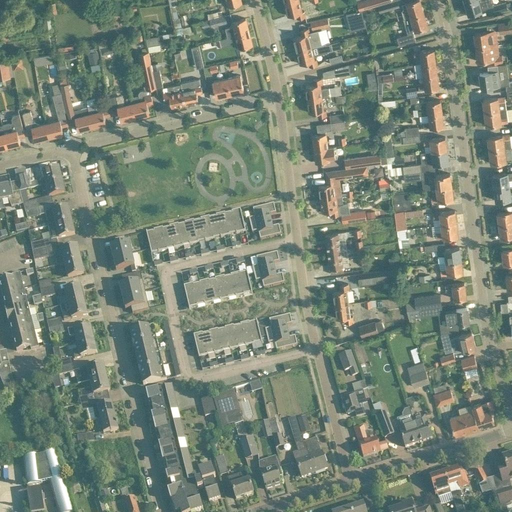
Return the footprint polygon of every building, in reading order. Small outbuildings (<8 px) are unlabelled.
[(242,2),(241,0),(227,0),(229,8),(237,6),(236,4),(242,2)] [(302,11),(299,0),(292,0),(285,2),(288,15),(296,13),(298,18),(306,16),(305,11),(302,11)] [(361,0),(357,1),(360,10),(361,9),(362,9),(366,8),(374,6),(392,0),(391,0),(361,0)] [(396,0),(392,1),(378,6),(380,12),(399,6),(397,0),(396,0)] [(403,8),(401,11),(403,18),(424,12),(420,0),(413,0),(411,1),(407,2),(402,4),(403,8)] [(464,0),(469,14),(487,8),(486,7),(489,6),(491,14),(508,9),(506,3),(506,1),(493,5),(491,0),(464,0)] [(111,10),(113,19),(125,17),(123,8),(111,10)] [(360,10),(346,13),(351,30),(366,26),(361,9),(360,10)] [(324,11),(313,14),(315,20),(325,17),(324,11)] [(424,12),(403,18),(407,28),(409,28),(410,31),(428,25),(424,12)] [(227,22),(225,15),(209,19),(211,26),(227,22)] [(236,34),(249,31),(246,17),(240,19),(240,16),(232,18),(233,25),(225,27),(228,36),(236,34)] [(329,25),(327,17),(311,21),(312,29),(329,25)] [(511,21),(499,23),(500,32),(511,30),(511,21)] [(183,27),(176,29),(177,35),(185,34),(183,27)] [(309,28),(301,30),(302,35),(294,37),(297,50),(322,44),(318,30),(310,32),(309,28)] [(474,32),(476,47),(498,44),(496,30),(474,32)] [(253,44),(249,31),(236,34),(240,50),(248,48),(247,46),(253,44)] [(408,33),(397,36),(399,44),(416,40),(414,32),(408,33)] [(147,37),(149,51),(161,49),(159,35),(147,37)] [(331,43),(333,49),(341,47),(340,40),(331,43)] [(370,41),(362,43),(364,51),(372,49),(370,41)] [(100,44),(99,45),(100,54),(102,59),(105,58),(103,54),(113,52),(112,45),(110,45),(110,42),(100,44)] [(205,43),(200,44),(205,66),(210,65),(205,43)] [(322,44),(297,50),(301,63),(309,61),(310,66),(318,64),(317,59),(315,59),(314,55),(328,51),(333,49),(331,43),(326,44),(326,43),(322,44)] [(199,44),(191,46),(195,61),(203,59),(199,44)] [(499,55),(498,44),(476,47),(478,61),(490,59),(490,63),(503,61),(502,54),(499,55)] [(90,52),(88,52),(90,64),(100,62),(98,51),(97,51),(96,47),(89,48),(90,52)] [(139,53),(146,89),(156,87),(153,71),(149,51),(148,52),(147,48),(142,48),(142,52),(139,53)] [(422,56),(423,63),(436,61),(434,48),(414,51),(415,57),(422,56)] [(14,69),(23,68),(22,56),(12,57),(14,69)] [(230,60),(232,67),(239,66),(237,59),(230,60)] [(8,60),(0,61),(0,78),(11,77),(11,76),(8,60)] [(416,77),(424,76),(437,74),(436,61),(423,63),(414,64),(416,77)] [(217,63),(210,65),(212,72),(218,70),(219,72),(225,70),(225,68),(224,62),(222,63),(218,64),(217,64),(217,63)] [(349,64),(323,71),(324,77),(350,73),(349,64)] [(488,66),(488,71),(480,73),(482,87),(500,85),(499,79),(498,70),(498,64),(488,66)] [(205,66),(204,66),(206,75),(212,74),(212,72),(210,65),(205,66)] [(153,71),(156,87),(163,86),(160,69),(153,71)] [(374,72),(367,73),(369,90),(377,88),(374,72)] [(394,79),(393,72),(378,74),(379,82),(394,79)] [(227,77),(230,93),(244,90),(241,74),(227,77)] [(439,87),(437,74),(424,76),(425,82),(418,83),(419,90),(439,87)] [(217,96),(230,93),(227,77),(213,80),(217,96)] [(200,78),(181,82),(181,83),(183,90),(186,103),(199,100),(198,93),(203,92),(201,84),(200,78)] [(308,99),(322,97),(330,96),(329,87),(321,88),(320,84),(322,83),(322,78),(313,79),(314,84),(306,85),(308,99)] [(67,83),(61,84),(62,92),(66,111),(67,111),(68,111),(69,117),(68,118),(70,124),(77,122),(79,129),(93,126),(89,112),(89,111),(88,106),(81,108),(82,111),(77,112),(76,109),(74,110),(68,83),(67,83)] [(169,91),(163,92),(164,94),(165,100),(170,99),(172,106),(186,103),(183,90),(181,83),(168,86),(169,91)] [(131,101),(135,116),(149,112),(147,105),(154,104),(152,97),(151,93),(146,94),(146,92),(145,90),(143,89),(140,90),(139,91),(139,93),(139,96),(131,98),(132,101),(131,101)] [(59,118),(46,122),(50,136),(64,132),(62,126),(68,125),(66,118),(65,112),(64,111),(66,111),(62,92),(53,94),(57,113),(59,118)] [(112,108),(111,108),(112,114),(120,112),(122,120),(135,116),(131,101),(125,103),(122,93),(110,97),(112,108)] [(483,99),(485,112),(499,110),(498,104),(505,103),(504,96),(483,99)] [(324,110),(322,97),(308,99),(309,112),(318,111),(318,116),(327,115),(326,109),(324,110)] [(383,100),(378,101),(379,107),(395,105),(395,99),(383,100)] [(425,101),(415,102),(416,108),(418,108),(419,115),(420,115),(442,112),(441,99),(431,100),(425,101)] [(89,112),(93,126),(107,122),(105,116),(112,114),(111,108),(103,110),(101,102),(88,105),(88,106),(89,111),(89,112)] [(511,120),(511,108),(499,110),(485,112),(487,125),(507,122),(507,121),(511,120)] [(27,131),(26,131),(27,134),(34,132),(36,139),(50,136),(46,122),(39,123),(35,121),(33,121),(30,110),(23,112),(27,131)] [(329,115),(330,122),(346,120),(345,112),(329,115)] [(442,112),(420,115),(421,121),(423,121),(424,128),(434,126),(444,125),(442,112)] [(1,125),(7,146),(21,142),(19,136),(27,134),(26,131),(24,131),(19,113),(14,115),(12,118),(13,121),(1,125)] [(373,118),(365,120),(366,126),(374,124),(373,118)] [(348,127),(346,120),(330,122),(331,129),(348,127)] [(402,130),(403,136),(419,134),(418,126),(406,127),(406,129),(402,130)] [(312,134),(314,148),(328,146),(326,130),(318,131),(318,133),(312,134)] [(420,140),(419,134),(403,136),(404,142),(420,140)] [(488,136),(490,149),(511,146),(510,134),(503,135),(503,134),(488,136)] [(432,145),(432,151),(447,149),(446,136),(431,138),(424,139),(425,145),(432,145)] [(384,147),(383,140),(374,141),(375,148),(384,147)] [(336,145),(328,146),(314,148),(316,162),(322,161),(322,164),(330,163),(330,158),(337,157),(336,145)] [(511,159),(511,151),(511,146),(490,149),(491,162),(506,160),(511,159)] [(392,147),(386,148),(387,156),(395,155),(394,149),(392,147)] [(449,162),(447,149),(432,151),(421,152),(422,163),(427,162),(427,165),(434,164),(449,162)] [(345,158),(346,168),(367,165),(387,162),(386,152),(345,158)] [(395,156),(396,164),(405,163),(404,155),(395,156)] [(403,165),(388,167),(389,175),(404,173),(422,171),(421,163),(403,165)] [(26,175),(16,178),(20,192),(26,190),(42,186),(62,181),(60,176),(62,175),(61,169),(59,170),(59,169),(51,171),(50,164),(39,167),(43,181),(28,185),(26,175)] [(319,184),(321,198),(335,196),(342,195),(340,178),(369,174),(367,165),(346,168),(340,169),(330,170),(331,177),(327,177),(327,183),(319,184)] [(422,171),(404,173),(404,176),(405,181),(422,179),(423,179),(422,171)] [(493,174),(495,187),(509,185),(509,179),(511,178),(511,171),(508,172),(493,174)] [(430,188),(437,188),(452,186),(450,173),(435,175),(436,175),(429,176),(430,188)] [(389,178),(379,180),(381,190),(391,189),(389,178)] [(0,181),(0,188),(2,201),(9,200),(12,207),(23,205),(20,192),(13,194),(10,179),(0,181)] [(62,181),(42,186),(43,192),(48,191),(50,197),(65,194),(62,181)] [(511,191),(510,191),(509,185),(495,187),(496,200),(511,198),(511,197),(511,191)] [(454,198),(452,186),(437,188),(438,194),(431,195),(432,201),(439,200),(454,198)] [(20,192),(23,205),(23,204),(26,212),(39,209),(36,201),(29,203),(26,190),(20,192)] [(344,204),(342,195),(335,196),(321,198),(323,211),(331,210),(332,215),(340,214),(339,205),(344,204)] [(251,226),(272,221),(270,215),(276,214),(274,205),(253,209),(255,218),(249,219),(251,226)] [(55,211),(45,213),(47,219),(49,227),(71,222),(68,208),(55,211)] [(423,208),(416,209),(395,210),(394,210),(394,216),(395,216),(397,229),(407,228),(406,216),(416,215),(424,214),(423,208)] [(39,209),(26,212),(27,220),(40,216),(39,209)] [(365,209),(341,213),(343,222),(367,218),(366,212),(365,209)] [(440,212),(433,212),(434,219),(441,219),(442,224),(457,222),(455,209),(440,211),(440,212)] [(511,209),(498,212),(500,225),(511,223),(511,209)] [(226,214),(225,214),(230,236),(231,236),(231,235),(237,233),(238,234),(246,232),(241,210),(232,212),(232,213),(226,214)] [(210,217),(209,218),(214,240),(215,239),(222,237),(222,238),(230,236),(225,214),(216,216),(217,217),(210,218),(210,217)] [(194,221),(199,243),(200,243),(200,242),(206,241),(206,242),(214,240),(209,218),(201,220),(195,222),(194,221)] [(179,225),(178,225),(183,247),(184,247),(184,246),(191,245),(199,243),(194,221),(185,223),(185,224),(179,226),(179,225)] [(273,228),(272,221),(251,226),(253,233),(259,232),(261,240),(281,235),(279,226),(273,228)] [(49,227),(52,240),(57,239),(59,239),(75,235),(71,222),(49,227)] [(458,235),(457,222),(442,224),(443,231),(436,231),(436,238),(443,237),(458,235)] [(26,223),(15,226),(16,232),(27,229),(26,223)] [(511,223),(500,225),(501,238),(511,236),(511,223)] [(183,247),(178,225),(170,227),(170,228),(164,229),(163,229),(162,229),(168,251),(169,251),(168,250),(175,248),(175,249),(183,247)] [(159,253),(168,251),(162,229),(154,231),(154,232),(148,233),(147,232),(147,233),(152,255),(153,254),(152,254),(159,252),(159,253)] [(6,231),(0,233),(0,239),(8,236),(6,231)] [(338,232),(326,233),(327,242),(346,239),(345,231),(338,232)] [(114,259),(132,254),(128,237),(115,240),(117,246),(111,247),(114,259)] [(409,238),(398,239),(399,247),(410,246),(409,238)] [(44,242),(31,244),(33,252),(46,248),(58,246),(58,245),(57,239),(52,240),(44,242)] [(346,239),(327,242),(328,251),(347,248),(346,239)] [(355,241),(357,253),(364,252),(362,240),(355,241)] [(425,245),(426,251),(438,249),(445,248),(444,242),(425,245)] [(46,248),(33,252),(35,261),(49,258),(55,256),(54,252),(59,251),(58,246),(46,248)] [(445,248),(438,249),(439,255),(446,254),(447,261),(461,259),(460,246),(445,248)] [(511,246),(503,248),(505,263),(511,261),(511,246)] [(59,251),(54,252),(55,256),(57,266),(65,264),(81,261),(77,247),(68,249),(62,251),(59,251)] [(347,248),(328,251),(329,259),(348,257),(348,256),(347,248)] [(280,262),(277,253),(257,258),(259,266),(253,268),(254,275),(275,270),(274,264),(280,262)] [(132,254),(114,259),(116,271),(131,267),(132,273),(136,272),(132,254)] [(348,257),(329,259),(330,268),(331,268),(332,273),(344,271),(343,266),(349,265),(349,263),(348,257)] [(463,272),(462,259),(447,261),(447,267),(440,268),(441,274),(448,274),(453,273),(463,272)] [(84,274),(81,261),(65,264),(68,278),(84,274)] [(383,281),(381,269),(358,273),(360,285),(383,281)] [(276,276),(275,270),(254,275),(256,282),(262,280),(264,289),(285,284),(283,275),(276,276)] [(239,274),(231,276),(237,298),(245,296),(245,295),(251,293),(251,294),(252,294),(247,272),(246,272),(246,273),(240,274),(239,274)] [(0,280),(0,284),(3,295),(24,289),(20,273),(12,275),(13,277),(0,280)] [(122,278),(124,286),(120,286),(123,298),(145,293),(141,273),(122,278)] [(224,277),(216,279),(221,301),(229,299),(236,297),(236,298),(237,298),(231,276),(230,276),(231,276),(224,278),(224,277)] [(208,281),(200,283),(205,305),(214,303),(214,302),(220,301),(221,301),(216,279),(215,279),(215,280),(208,282),(208,281)] [(39,283),(41,291),(54,288),(52,280),(39,283)] [(455,298),(458,298),(466,297),(464,282),(454,283),(446,284),(447,290),(454,290),(455,298)] [(193,285),(184,287),(189,309),(198,307),(198,306),(204,305),(205,305),(200,283),(199,283),(200,284),(193,285)] [(333,290),(335,304),(349,302),(347,289),(349,289),(348,283),(340,284),(341,289),(333,290)] [(66,298),(68,305),(84,301),(81,287),(57,292),(59,300),(66,298)] [(56,296),(54,288),(41,291),(42,299),(56,296)] [(3,295),(6,309),(28,303),(24,289),(3,295)] [(145,293),(123,298),(125,309),(131,309),(132,314),(149,310),(145,293)] [(363,294),(365,308),(376,306),(375,300),(370,300),(369,293),(363,294)] [(440,294),(415,298),(415,301),(416,308),(418,308),(422,307),(422,308),(442,305),(441,298),(440,294)] [(88,315),(84,301),(68,305),(70,313),(62,314),(64,321),(88,315)] [(351,316),(349,302),(335,304),(337,318),(345,317),(345,322),(354,321),(353,315),(351,316)] [(10,322),(10,323),(31,317),(28,303),(6,309),(5,310),(9,323),(10,322)] [(416,308),(407,309),(409,317),(419,316),(439,313),(443,313),(442,305),(422,308),(422,307),(418,308),(416,308)] [(468,307),(446,310),(448,324),(450,324),(451,332),(459,330),(458,323),(470,321),(468,307)] [(292,325),(290,315),(270,320),(272,329),(266,330),(267,337),(288,332),(286,326),(292,325)] [(10,323),(13,337),(35,331),(31,317),(10,323)] [(47,322),(49,330),(63,327),(61,319),(47,322)] [(249,323),(241,325),(246,347),(255,345),(255,344),(261,342),(261,343),(262,343),(257,321),(256,321),(256,322),(250,323),(249,323)] [(359,326),(363,336),(378,331),(375,321),(359,326)] [(168,322),(164,323),(177,378),(181,377),(181,376),(168,322)] [(141,375),(143,385),(167,380),(154,325),(131,331),(133,342),(132,342),(132,343),(140,341),(141,345),(133,347),(134,348),(135,348),(139,368),(139,369),(146,368),(148,372),(140,374),(140,375),(141,375)] [(246,347),(241,325),(240,325),(240,326),(234,327),(225,328),(231,351),(239,349),(239,348),(245,346),(246,347)] [(75,329),(68,331),(70,339),(76,337),(77,344),(94,340),(90,326),(75,330),(75,329)] [(64,333),(63,327),(49,330),(50,337),(64,333)] [(231,351),(225,328),(225,329),(218,331),(218,330),(210,332),(215,354),(224,352),(223,351),(230,350),(230,351),(231,351)] [(39,348),(35,331),(13,337),(17,351),(31,348),(31,350),(39,348)] [(215,354),(210,332),(209,332),(209,333),(203,335),(202,334),(194,336),(199,358),(208,356),(208,355),(214,354),(215,354)] [(288,332),(267,337),(269,344),(275,343),(277,351),(298,346),(295,337),(289,338),(288,332)] [(463,350),(466,349),(476,347),(472,332),(459,335),(460,336),(450,338),(452,344),(453,350),(456,351),(463,350)] [(79,351),(73,353),(74,359),(75,360),(82,358),(82,357),(97,353),(94,340),(77,344),(79,351)] [(415,361),(420,360),(416,347),(411,348),(415,361)] [(57,369),(72,366),(70,359),(62,361),(59,348),(53,349),(56,363),(57,369)] [(351,352),(349,353),(339,356),(345,371),(350,370),(352,376),(358,374),(351,352)] [(453,352),(440,356),(443,363),(456,359),(453,352)] [(0,375),(6,389),(14,387),(13,382),(9,363),(2,364),(0,354),(0,375)] [(464,369),(478,366),(475,355),(461,358),(464,369)] [(408,366),(410,373),(410,374),(414,387),(430,382),(423,361),(408,366)] [(82,369),(79,370),(82,384),(91,382),(107,378),(103,364),(88,368),(88,367),(82,368),(82,369)] [(74,372),(72,366),(57,369),(60,376),(74,372)] [(83,397),(79,398),(81,405),(96,401),(95,396),(95,395),(110,391),(107,378),(91,382),(93,388),(87,390),(81,391),(83,397)] [(363,383),(353,386),(355,393),(363,391),(368,390),(365,383),(363,383)] [(437,405),(454,399),(450,387),(447,389),(445,383),(434,387),(435,392),(433,393),(437,405)] [(172,387),(146,393),(149,402),(149,401),(152,401),(155,414),(152,414),(156,431),(159,430),(162,443),(160,444),(159,444),(163,461),(164,461),(164,460),(166,460),(169,473),(167,474),(167,473),(166,473),(168,482),(169,482),(171,491),(168,492),(171,501),(172,500),(171,500),(172,500),(175,511),(179,511),(181,511),(180,511),(190,511),(194,510),(194,511),(203,509),(200,500),(196,487),(197,486),(198,489),(203,488),(202,485),(204,484),(206,493),(209,503),(221,499),(218,490),(214,479),(216,478),(212,468),(206,470),(204,467),(198,469),(200,474),(193,476),(172,388),(172,387)] [(357,416),(365,414),(362,405),(367,404),(363,391),(355,393),(343,397),(347,414),(356,412),(357,416)] [(219,414),(223,429),(235,426),(230,407),(229,407),(225,395),(214,399),(219,414)] [(413,395),(406,397),(409,405),(411,404),(412,404),(414,402),(415,399),(413,395)] [(201,400),(206,418),(219,414),(213,396),(201,400)] [(96,401),(81,405),(82,412),(98,408),(99,413),(94,414),(96,422),(116,417),(112,403),(97,407),(96,401)] [(475,414),(479,426),(494,422),(490,409),(487,401),(482,403),(482,402),(476,403),(477,405),(473,407),(475,414)] [(480,427),(479,426),(475,414),(473,407),(477,405),(476,403),(472,405),(472,403),(459,408),(461,414),(450,417),(456,435),(480,427)] [(380,404),(373,406),(376,417),(382,415),(384,414),(383,412),(381,407),(380,404)] [(271,426),(274,436),(277,449),(284,447),(279,423),(280,422),(278,415),(275,416),(272,405),(267,407),(271,426)] [(73,426),(70,416),(64,418),(66,427),(73,426)] [(386,443),(396,439),(387,416),(378,420),(386,443)] [(416,436),(418,443),(432,439),(427,423),(426,424),(424,416),(414,419),(419,435),(416,436)] [(116,417),(96,422),(98,429),(102,428),(104,434),(119,431),(116,417)] [(305,417),(297,419),(301,435),(310,432),(305,417)] [(302,478),(314,474),(309,458),(308,458),(303,443),(295,419),(296,419),(296,418),(288,420),(298,452),(293,453),(297,462),(296,463),(302,478)] [(309,458),(314,474),(327,469),(322,453),(321,453),(316,439),(303,443),(296,419),(295,419),(303,443),(308,458),(309,458)] [(405,448),(418,443),(416,436),(419,435),(414,419),(413,420),(414,420),(398,425),(405,448)] [(265,439),(274,436),(271,426),(262,428),(265,439)] [(363,426),(354,429),(363,457),(380,452),(388,449),(386,442),(378,445),(377,442),(377,440),(371,441),(368,432),(365,433),(363,426)] [(78,436),(78,440),(71,441),(72,445),(94,442),(93,434),(78,436)] [(246,460),(259,456),(253,437),(240,441),(246,460)] [(55,447),(23,453),(27,486),(50,481),(59,511),(74,511),(69,494),(67,486),(56,447),(55,447)] [(511,479),(511,454),(503,458),(506,466),(498,469),(503,483),(511,479)] [(223,456),(215,459),(221,476),(229,474),(223,456)] [(275,457),(259,463),(260,473),(266,490),(282,485),(279,477),(281,476),(275,457)] [(451,494),(456,511),(465,511),(461,498),(462,498),(459,488),(469,485),(464,472),(459,474),(458,469),(444,474),(451,494)] [(482,470),(474,474),(480,485),(486,482),(488,481),(482,470)] [(438,476),(431,478),(434,487),(435,491),(436,495),(438,495),(439,498),(451,494),(444,474),(443,474),(443,472),(437,474),(438,476)] [(254,494),(251,484),(247,473),(238,476),(228,479),(231,487),(232,486),(236,500),(254,494)] [(480,485),(483,494),(489,492),(486,482),(480,485)] [(496,492),(497,496),(500,505),(504,504),(510,502),(511,501),(511,489),(511,487),(496,492)] [(44,511),(41,490),(29,491),(30,503),(31,511),(44,511)] [(108,491),(101,493),(103,500),(110,498),(108,491)] [(105,511),(102,498),(95,501),(98,511),(105,511)] [(138,511),(134,498),(126,500),(129,511),(138,511)] [(430,511),(429,508),(417,511),(414,511),(412,503),(403,506),(404,508),(390,511),(430,511)]
